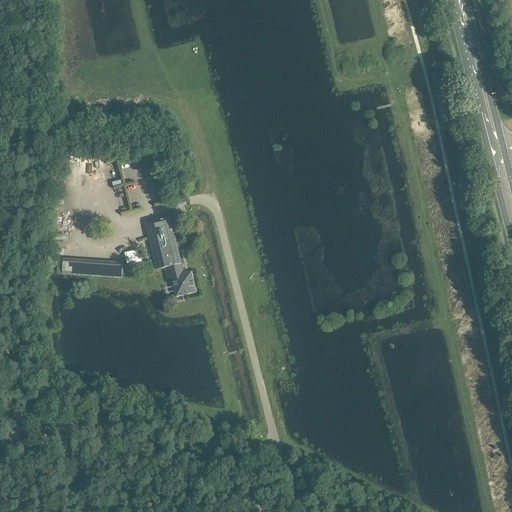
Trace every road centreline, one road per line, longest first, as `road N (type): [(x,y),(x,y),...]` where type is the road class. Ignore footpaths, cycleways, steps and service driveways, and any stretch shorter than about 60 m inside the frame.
road 1 (unclassified): [(217,210),(283,459),(337,511)]
road 2 (primary): [(451,0),(511,242)]
road 3 (track): [(217,210),(201,149),(112,0)]
road 4 (primary): [(511,182),(461,0)]
road 5 (track): [(293,511),(132,451)]
road 6 (track): [(132,451),(1,413)]
